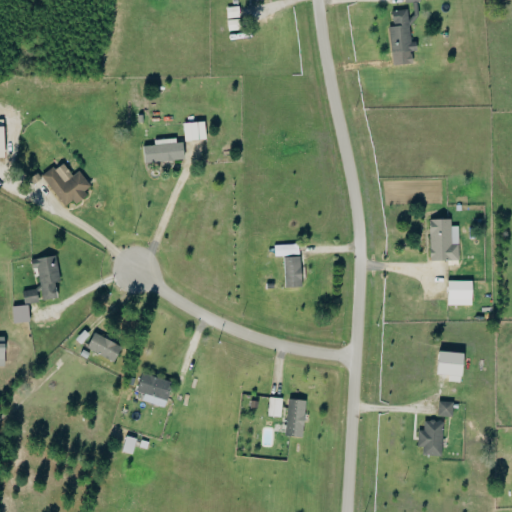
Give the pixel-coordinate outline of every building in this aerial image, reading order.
[(392,65),(411,63),(409,51),(415,50),(414,42),(410,42),(406,9),(389,11),(391,26),(387,27),(392,65)] [(182,141),(203,140),(203,122),(182,123),(182,141)] [(183,160),(181,139),(152,142),(152,145),(140,147),(142,164),(183,160)] [(77,171),(70,176),(59,162),(40,177),(63,207),(71,201),(72,203),(91,189),(77,171)] [(457,260),(456,227),(450,227),(449,219),(427,220),(428,261),(457,260)] [(273,256),(297,255),(296,245),(273,245),(273,256)] [(58,282),(53,255),(29,260),(30,268),(34,267),(41,301),(56,298),(53,283),(58,282)] [(282,287),(299,287),(299,257),(282,257),(282,287)] [(470,306),(470,281),(446,281),(446,305),(470,306)] [(20,291),(21,304),(35,303),(34,290),(20,291)] [(10,307),(11,323),(27,321),(25,305),(10,307)] [(79,345),(87,336),(82,331),(73,340),(79,345)] [(84,350),(112,362),(119,345),(90,334),(84,350)] [(460,355),(436,351),(432,373),(457,377),(460,355)] [(143,395),(141,401),(162,407),(170,383),(140,374),(134,392),(143,395)] [(280,418),(281,399),(267,398),(267,417),(280,418)] [(304,401),(285,400),(283,436),(302,437),(304,401)] [(436,416),(451,417),(452,402),(437,402),(436,416)] [(442,422),(423,421),(422,431),(418,431),(417,455),(441,456),(442,422)]
